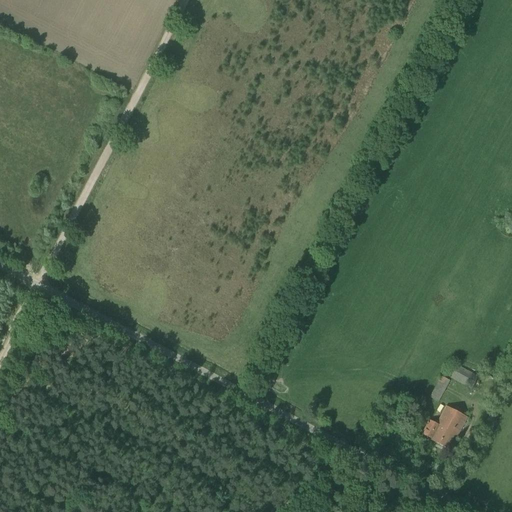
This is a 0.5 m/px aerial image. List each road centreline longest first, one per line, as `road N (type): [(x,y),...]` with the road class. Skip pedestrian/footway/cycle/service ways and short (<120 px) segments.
road 1 (unclassified): [(466,511),(0,265)]
road 2 (track): [(38,285),(185,0)]
